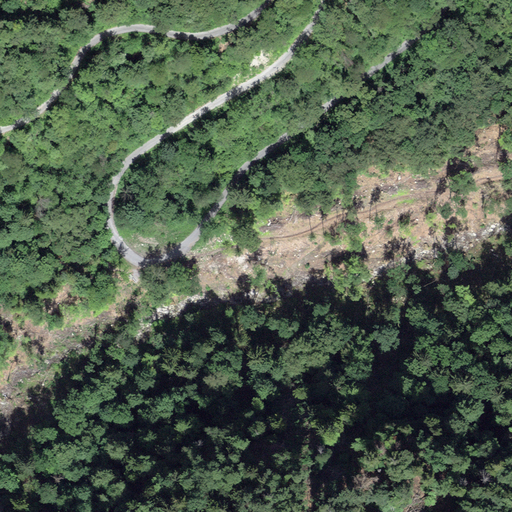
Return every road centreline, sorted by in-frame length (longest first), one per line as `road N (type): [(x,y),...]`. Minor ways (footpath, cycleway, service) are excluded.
road 1 (unclassified): [(450,0),(416,37),(239,171),(180,252),(147,264),(110,230),(115,181),(162,139),(282,62),(328,0)]
road 2 (unclassified): [(267,0),(243,21),(204,35),(138,28),(101,38),(41,109),(0,131)]
